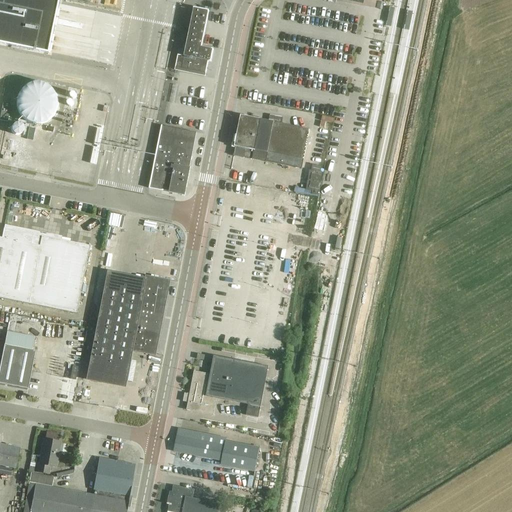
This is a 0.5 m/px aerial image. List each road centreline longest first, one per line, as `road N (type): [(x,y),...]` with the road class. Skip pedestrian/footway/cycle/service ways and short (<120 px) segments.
road 1 (secondary): [(155,439),(198,216)]
road 2 (secondary): [(198,216),(245,0)]
road 3 (unclassified): [(198,216),(0,178)]
road 4 (unclassified): [(155,439),(0,409)]
